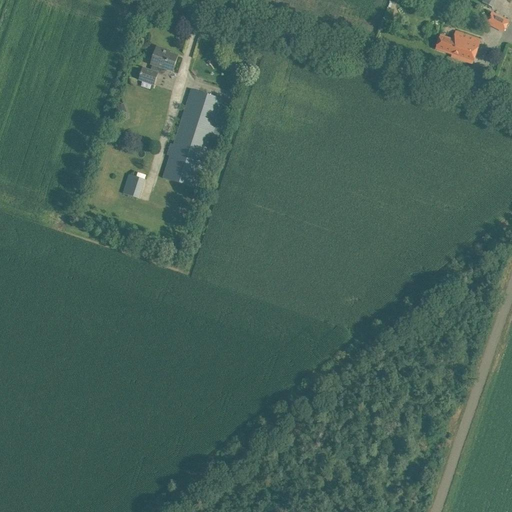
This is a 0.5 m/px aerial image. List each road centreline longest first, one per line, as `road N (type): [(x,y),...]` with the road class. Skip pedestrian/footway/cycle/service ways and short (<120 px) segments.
road 1 (tertiary): [(511,110),(184,0)]
road 2 (unclassified): [(436,511),(511,292)]
